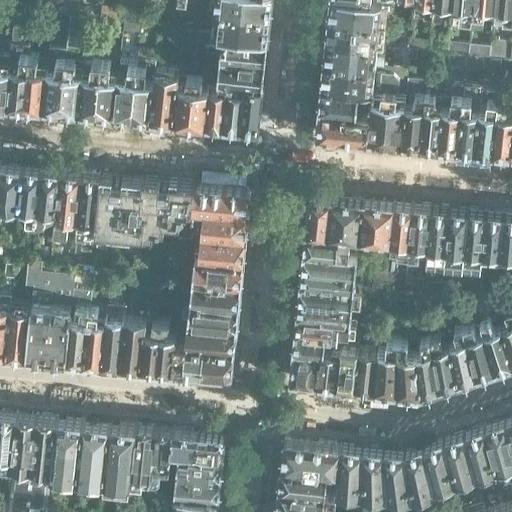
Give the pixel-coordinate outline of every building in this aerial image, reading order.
[(100,16),(101,0),(78,0),(77,13),(86,14),(100,16)] [(271,0),(212,0),(212,3),(270,10),(271,0)] [(380,18),(381,0),(331,0),(330,13),(380,18)] [(413,19),(415,1),(403,0),(395,0),(394,18),(413,19)] [(472,14),(473,0),(452,0),(448,48),(468,50),(470,36),(462,36),(465,13),(472,14)] [(493,2),(493,0),(473,0),(472,14),(482,15),(484,1),(493,2)] [(511,15),(511,0),(493,0),(493,2),(492,13),(503,15),(511,15)] [(268,34),(270,10),(212,3),(209,28),(219,29),(220,29),(268,34)] [(33,25),(35,9),(16,7),(14,23),(33,25)] [(51,27),(53,11),(35,9),(33,25),(51,27)] [(81,70),(86,14),(77,13),(53,11),(51,27),(47,67),(43,103),(77,106),(81,70)] [(378,31),(380,18),(330,13),(328,36),(378,41),(396,43),(397,43),(398,41),(398,33),(378,31)] [(183,34),(184,26),(184,24),(159,21),(158,31),(183,34)] [(194,51),(195,37),(196,27),(184,26),(183,34),(178,70),(178,72),(187,73),(191,74),(194,51)] [(263,80),(268,34),(220,29),(219,29),(209,28),(196,27),(195,37),(218,39),(215,76),(218,76),(228,77),(236,78),(246,79),(263,80)] [(376,63),(378,41),(328,36),(325,58),(376,63)] [(409,64),(411,45),(412,43),(398,41),(397,43),(396,43),(393,63),(409,64)] [(149,114),(153,77),(154,68),(155,52),(138,50),(137,64),(132,112),(149,114)] [(24,101),(30,53),(22,53),(21,64),(10,63),(6,99),(24,101)] [(43,103),(47,67),(39,66),(40,55),(30,53),(24,101),(43,103)] [(511,54),(509,54),(502,53),(500,74),(511,75),(511,54)] [(359,86),(398,90),(406,90),(409,67),(376,63),(325,58),(323,82),(359,86)] [(96,108),(101,61),(93,60),(92,72),(81,70),(77,106),(96,108)] [(115,110),(119,74),(110,73),(111,62),(101,61),(96,108),(115,110)] [(0,98),(6,99),(10,63),(0,62),(0,98)] [(132,112),(137,64),(128,64),(127,75),(119,74),(115,110),(132,112)] [(174,116),(177,81),(178,72),(178,70),(154,68),(153,77),(149,114),(174,116)] [(205,119),(209,84),(200,83),(201,75),(191,74),(187,73),(186,81),(177,81),(174,116),(205,119)] [(223,121),(228,77),(218,76),(217,85),(209,84),(205,119),(223,121)] [(439,142),(442,104),(444,88),(436,87),(437,77),(426,76),(425,90),(421,140),(439,142)] [(241,123),(245,88),(235,87),(236,78),(228,77),(223,121),(241,123)] [(258,125),(263,80),(246,79),(245,88),(241,123),(258,125)] [(357,109),(359,86),(323,82),(320,105),(357,109)] [(421,140),(425,90),(416,90),(415,102),(405,101),(401,138),(421,140)] [(458,144),(463,94),(454,93),(452,105),(442,104),(439,142),(458,144)] [(475,145),(478,107),(471,107),(472,95),(463,94),(458,144),(475,145)] [(494,147),(498,98),(489,97),(488,108),(478,107),(475,145),(494,147)] [(401,138),(405,101),(371,98),(370,110),(367,135),(401,138)] [(511,149),(511,139),(511,110),(507,110),(508,99),(498,98),(494,147),(511,149)] [(367,135),(370,110),(357,109),(320,105),(320,107),(320,110),(320,111),(318,125),(318,126),(318,130),(322,131),(323,131),(336,132),(338,132),(342,133),(343,133),(367,135)] [(21,201),(25,162),(2,159),(0,171),(0,192),(1,199),(21,201)] [(38,214),(43,164),(25,162),(21,201),(30,202),(29,213),(38,214)] [(57,205),(62,165),(43,164),(38,214),(48,215),(49,204),(57,205)] [(78,213),(84,168),(62,165),(57,205),(54,233),(66,234),(68,221),(77,222),(78,213)] [(249,184),(247,184),(247,183),(242,183),(243,172),(198,167),(197,178),(195,178),(194,202),(205,203),(249,208),(251,188),(251,187),(251,186),(250,185),(249,184)] [(95,226),(95,223),(100,169),(84,168),(78,213),(87,214),(85,225),(95,226)] [(142,201),(144,173),(100,169),(95,223),(97,223),(110,224),(109,229),(132,231),(133,227),(145,228),(148,202),(142,201)] [(194,202),(195,178),(144,173),(142,201),(148,202),(145,228),(155,229),(155,223),(166,224),(166,216),(182,218),(182,212),(194,202)] [(328,229),(332,192),(331,192),(327,191),(316,190),(313,190),(311,189),(310,203),(307,227),(328,229)] [(364,195),(332,192),(328,229),(339,230),(339,229),(359,231),(364,195)] [(407,250),(412,200),(364,195),(359,231),(389,235),(388,248),(407,250)] [(426,252),(431,202),(412,200),(407,250),(426,252)] [(204,215),(205,203),(194,202),(192,214),(193,214),(204,215)] [(445,255),(450,203),(431,202),(426,252),(426,254),(445,255)] [(246,232),(249,208),(205,203),(204,215),(203,226),(203,227),(246,232)] [(463,257),(468,205),(450,203),(445,255),(463,257)] [(480,259),(486,207),(468,205),(463,257),(480,259)] [(498,261),(504,209),(486,207),(480,259),(498,261)] [(511,262),(511,209),(504,209),(498,261),(511,262)] [(203,226),(204,215),(193,214),(192,225),(203,226)] [(244,255),(246,232),(203,227),(200,251),(244,255)] [(348,244),(349,238),(338,236),(339,230),(328,229),(307,227),(305,245),(348,250),(348,244)] [(382,252),(383,244),(356,241),(356,245),(355,251),(357,251),(357,250),(382,252)] [(357,251),(355,251),(348,250),(305,245),(304,260),(355,266),(357,251)] [(242,279),(244,255),(200,251),(196,250),(193,274),(242,279)] [(67,354),(71,312),(73,290),(77,259),(30,254),(28,268),(26,283),(34,283),(32,301),(28,349),(67,354)] [(367,276),(368,267),(355,266),(304,260),(302,277),(354,282),(355,275),(367,276)] [(110,284),(112,263),(94,261),(91,283),(110,284)] [(147,314),(149,291),(152,267),(131,265),(126,304),(120,359),(140,361),(147,314)] [(239,300),(242,279),(193,274),(191,296),(239,300)] [(352,297),(354,282),(302,277),(300,292),(352,297)] [(84,355),(89,303),(91,287),(73,290),(71,312),(67,354),(84,355)] [(429,303),(429,290),(405,292),(407,299),(422,298),(424,303),(429,303)] [(350,314),(352,297),(300,292),(299,308),(350,314)] [(237,322),(239,300),(191,296),(189,317),(237,322)] [(0,346),(5,347),(10,298),(0,297),(0,346)] [(28,349),(32,301),(10,298),(5,347),(28,349)] [(120,359),(126,304),(108,302),(108,305),(102,357),(120,359)] [(102,357),(108,305),(89,303),(84,355),(102,357)] [(511,305),(507,307),(510,317),(501,320),(501,321),(511,353),(511,305)] [(397,320),(398,309),(383,307),(382,318),(397,320)] [(349,322),(350,314),(299,308),(298,308),(298,309),(298,313),(298,314),(297,321),(297,322),(297,326),(296,326),(332,330),(332,329),(337,329),(338,321),(349,322)] [(511,359),(511,353),(501,321),(494,324),(490,312),(481,315),(484,326),(495,364),(511,359)] [(171,364),(175,337),(176,328),(168,327),(170,316),(147,314),(140,361),(171,364)] [(235,342),(237,322),(189,317),(186,337),(235,342)] [(397,386),(397,334),(397,320),(382,318),(381,332),(389,333),(387,345),(379,344),(379,346),(375,384),(397,386)] [(495,364),(484,326),(476,329),(473,318),(465,321),(477,370),(495,364)] [(477,371),(465,321),(455,324),(456,326),(448,328),(450,338),(459,376),(477,371)] [(330,342),(332,330),(296,326),(296,328),(297,328),(295,345),(294,345),(294,346),(319,349),(320,344),(330,346),(330,342)] [(459,376),(450,338),(442,340),(440,329),(430,332),(440,383),(459,376)] [(440,383),(430,332),(422,334),(423,347),(415,349),(421,389),(440,383)] [(421,389),(415,349),(407,348),(408,335),(397,334),(397,386),(421,389)] [(233,364),(235,342),(186,337),(186,338),(175,337),(171,364),(225,369),(227,369),(229,369),(231,368),(232,367),(233,366),(233,365),(233,364)] [(336,380),(340,343),(330,342),(330,346),(320,344),(319,349),(316,378),(336,380)] [(356,382),(360,344),(340,342),(340,343),(336,380),(356,382)] [(375,384),(379,346),(360,344),(356,382),(375,384)] [(316,378),(319,349),(294,346),(291,375),(316,378)] [(12,460),(18,409),(0,406),(0,447),(2,448),(1,459),(12,460)] [(32,463),(38,411),(18,409),(12,460),(11,475),(29,477),(30,463),(32,463)] [(52,464),(58,413),(38,411),(32,463),(30,463),(29,477),(11,475),(7,510),(29,511),(47,511),(52,468),(52,464)] [(79,471),(84,415),(58,412),(58,413),(52,464),(52,468),(79,471)] [(511,457),(511,436),(506,414),(485,421),(497,463),(511,457)] [(105,473),(111,418),(84,415),(79,471),(105,473)] [(134,456),(138,421),(111,418),(105,473),(132,476),(134,456)] [(151,469),(157,422),(138,421),(134,456),(144,457),(142,468),(151,469)] [(497,463),(485,421),(465,427),(476,469),(497,463)] [(169,459),(171,446),(174,424),(157,422),(151,469),(159,470),(161,459),(169,459)] [(199,448),(201,427),(174,424),(171,446),(179,446),(199,448)] [(224,451),(225,434),(221,429),(201,427),(199,448),(224,451)] [(476,469),(465,427),(444,434),(456,476),(476,469)] [(456,476),(444,434),(424,440),(436,482),(456,476)] [(339,468),(342,440),(285,435),(282,462),(327,467),(339,468)] [(360,490),(363,442),(342,440),(339,468),(337,488),(360,490)] [(438,491),(436,482),(424,440),(405,446),(411,491),(412,499),(418,498),(438,491)] [(384,490),(384,444),(363,442),(360,490),(384,490)] [(411,491),(405,446),(384,444),(384,490),(411,491)] [(221,472),(224,451),(199,448),(179,446),(177,463),(169,462),(169,466),(221,472)] [(325,487),(327,467),(282,462),(280,482),(325,487)] [(219,492),(221,472),(169,466),(168,470),(176,471),(175,488),(219,492)] [(511,511),(511,475),(501,479),(510,511),(511,511)] [(510,511),(501,479),(481,485),(481,486),(488,511),(510,511)] [(322,507),(323,500),(335,502),(337,488),(325,487),(280,482),(279,491),(280,491),(279,501),(278,501),(278,502),(322,507)] [(488,511),(481,486),(461,493),(466,510),(466,511),(488,511)] [(215,511),(217,511),(219,492),(175,488),(172,507),(215,511)] [(440,499),(440,498),(438,491),(418,498),(421,509),(441,503),(440,499)] [(466,511),(466,510),(461,493),(440,499),(441,503),(443,511),(466,511)] [(421,511),(421,509),(418,498),(412,499),(397,504),(399,511),(421,511)] [(334,511),(335,509),(322,507),(278,502),(277,511),(334,511)] [(145,511),(146,505),(129,503),(127,511),(145,511)]
